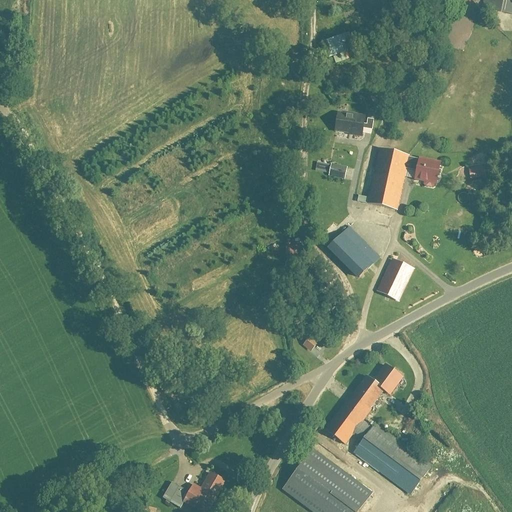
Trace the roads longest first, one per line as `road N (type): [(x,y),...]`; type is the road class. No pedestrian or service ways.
road 1 (unclassified): [(173,434),(100,275),(17,119),(0,104)]
road 2 (track): [(312,0),(301,220),(349,290),(361,345)]
road 3 (residential): [(332,365),(511,267)]
road 4 (residential): [(332,365),(184,447),(173,434)]
road 5 (residential): [(249,511),(332,365)]
road 6 (track): [(184,447),(67,511)]
